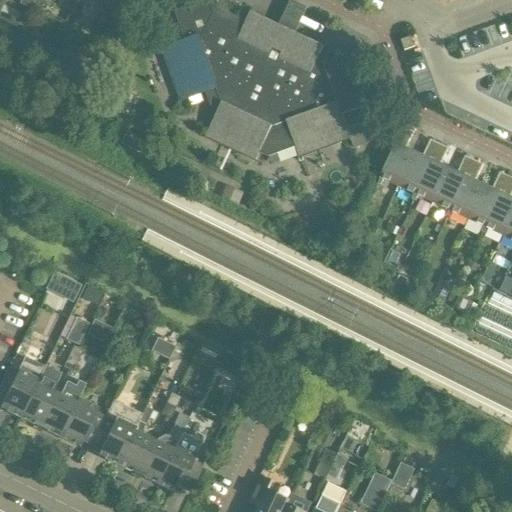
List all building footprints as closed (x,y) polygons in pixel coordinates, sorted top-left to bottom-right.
[(32,11),(36,0),(22,0),(20,5),(32,11)] [(116,0),(104,0),(101,7),(112,12),(116,0)] [(294,30),(282,25),(281,27),(250,13),(244,26),(237,23),(228,0),(207,0),(174,12),(185,41),(173,46),(168,32),(145,40),(150,54),(163,49),(167,62),(175,65),(182,85),(178,92),(182,102),(205,93),(210,107),(218,110),(205,138),(217,144),(225,141),(243,150),(246,157),(255,162),(259,154),(268,158),(295,148),(299,157),(310,153),(313,146),(333,139),(340,142),(350,138),(353,149),(374,141),(367,122),(365,123),(360,110),(372,105),(353,53),(323,64),(317,61),(323,47),(293,33),(294,30)] [(178,2),(177,0),(158,0),(162,8),(178,2)] [(105,26),(108,19),(102,16),(98,23),(105,26)] [(404,51),(414,48),(411,37),(400,41),(404,51)] [(398,187),(414,152),(406,149),(414,132),(404,128),(397,145),(396,144),(380,179),(398,187)] [(416,195),(440,144),(430,140),(423,156),(414,152),(398,187),(416,195)] [(416,195),(433,203),(449,169),(441,165),(448,149),(440,144),(416,195)] [(277,171),(291,160),(284,152),(271,163),(277,171)] [(474,161),(465,157),(457,173),(449,169),(433,203),(450,211),(474,161)] [(450,211),(468,220),(484,185),(476,181),(483,165),(474,161),(450,211)] [(468,220),(485,228),(509,177),(500,173),(492,189),(484,185),(468,220)] [(485,228),(503,236),(511,216),(511,198),(510,198),(511,194),(511,178),(509,177),(485,228)] [(511,216),(503,236),(511,240),(511,216)] [(389,224),(388,227),(387,226),(385,231),(396,236),(399,229),(389,224)] [(440,281),(431,298),(443,303),(451,287),(440,281)] [(72,282),(64,298),(73,302),(81,287),(72,282)] [(422,282),(418,290),(429,296),(433,287),(422,282)] [(102,295),(86,288),(82,298),(97,305),(102,295)] [(454,307),(464,312),(468,304),(458,299),(454,307)] [(82,351),(73,347),(68,357),(77,362),(82,351)] [(20,419),(45,367),(44,366),(43,368),(25,359),(26,358),(24,357),(16,376),(7,371),(0,384),(0,401),(8,406),(5,412),(20,419)] [(72,372),(77,362),(68,357),(63,368),(72,372)] [(45,367),(20,419),(33,425),(34,423),(39,426),(54,394),(52,393),(61,375),(45,367)] [(171,394),(166,404),(175,409),(180,398),(171,394)] [(75,404),(57,396),(42,427),(47,430),(46,431),(59,438),(75,404)] [(75,404),(59,438),(73,445),(76,439),(91,446),(104,418),(96,414),(98,410),(77,400),(75,404)] [(113,401),(104,418),(91,446),(106,453),(103,459),(117,466),(138,423),(142,415),(113,401)] [(175,409),(166,404),(161,414),(170,419),(175,409)] [(142,415),(138,423),(145,426),(152,411),(146,408),(142,415)] [(181,432),(186,422),(178,418),(173,428),(181,432)] [(145,426),(138,423),(117,466),(131,472),(131,470),(136,473),(151,441),(144,437),(142,431),(145,426)] [(157,485),(175,447),(182,434),(172,429),(168,437),(165,436),(156,440),(140,474),(145,477),(144,478),(157,485)] [(175,447),(157,485),(171,492),(174,486),(189,493),(202,466),(193,461),(195,457),(175,447)] [(338,477),(345,462),(338,458),(330,473),(338,477)] [(323,464),(317,476),(326,480),(331,469),(323,464)] [(290,502),(289,502),(268,492),(272,482),(260,477),(248,502),(259,507),(256,511),(283,511),(287,506),(288,506),(290,502)] [(449,511),(461,511),(472,489),(459,478),(446,508),(445,510),(449,511)] [(337,511),(347,493),(329,484),(317,509),(315,508),(313,511),(337,511)] [(292,495),(289,502),(290,502),(288,506),(287,506),(285,509),(283,511),(308,511),(312,504),(292,495)] [(430,499),(425,509),(430,511),(440,511),(444,506),(430,499)]
